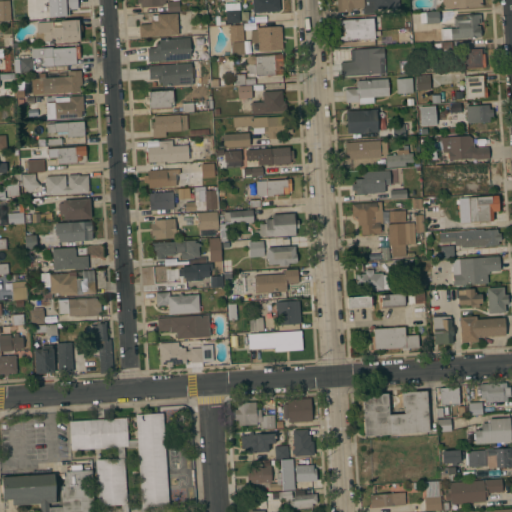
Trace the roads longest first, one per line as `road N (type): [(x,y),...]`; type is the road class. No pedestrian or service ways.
road 1 (tertiary): [(511,363),(0,397)]
road 2 (residential): [(341,511),(311,0)]
road 3 (residential): [(130,388),(110,0)]
road 4 (residential): [(217,511),(209,383)]
